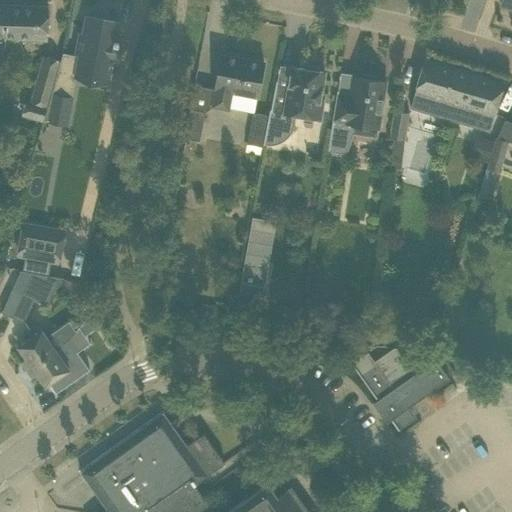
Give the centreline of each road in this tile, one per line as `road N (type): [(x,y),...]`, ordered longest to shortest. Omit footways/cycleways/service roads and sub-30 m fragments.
road 1 (unclassified): [(396,511),(322,405),(269,378),(190,365),(143,370),(44,439)]
road 2 (unclassified): [(511,54),(275,0)]
